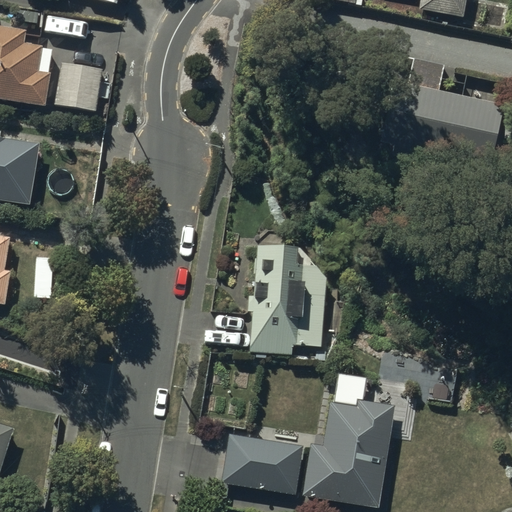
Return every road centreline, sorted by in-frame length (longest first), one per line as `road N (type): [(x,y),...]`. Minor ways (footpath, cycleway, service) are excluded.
road 1 (residential): [(198,0),(169,45),(160,84),(176,209),(147,392)]
road 2 (residential): [(0,347),(147,392)]
road 3 (residential): [(147,392),(126,511)]
